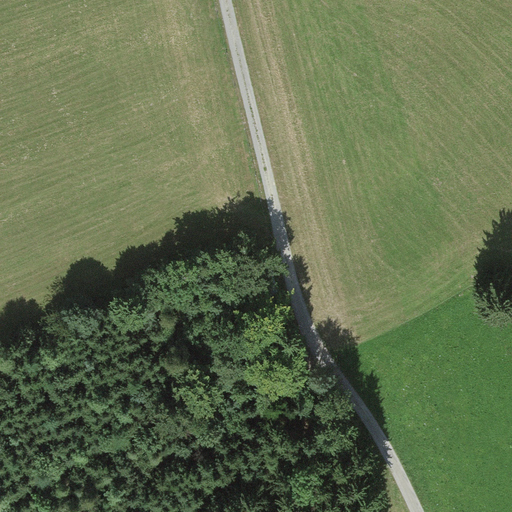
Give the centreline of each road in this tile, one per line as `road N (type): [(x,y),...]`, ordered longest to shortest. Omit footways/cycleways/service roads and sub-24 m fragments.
road 1 (track): [(0,499),(511,264)]
road 2 (track): [(234,0),(304,314),(420,511)]
